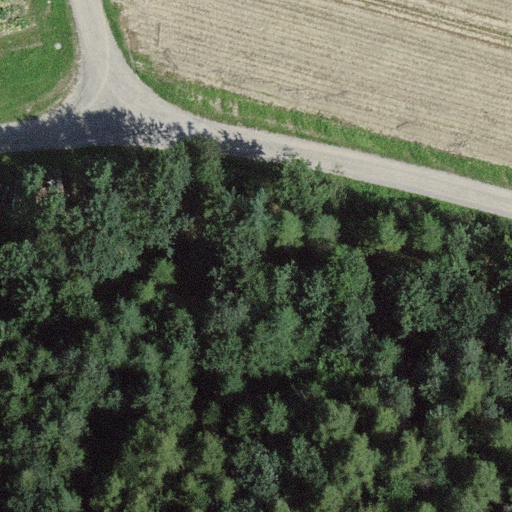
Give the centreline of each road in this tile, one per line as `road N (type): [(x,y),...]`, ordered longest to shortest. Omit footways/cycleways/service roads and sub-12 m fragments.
road 1 (track): [(511,219),(261,151),(136,135),(0,146)]
road 2 (track): [(136,135),(86,0)]
